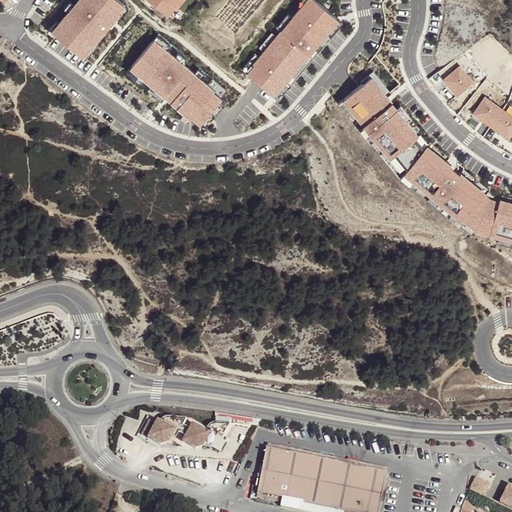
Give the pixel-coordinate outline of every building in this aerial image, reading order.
[(61,25),(54,33),(82,56),(89,49),(90,50),(97,43),(121,13),(118,10),(124,4),(119,0),(78,0),(75,4),(69,12),(59,24),(61,25)] [(152,0),(157,4),(170,14),(170,13),(177,6),(178,7),(183,0),(152,0)] [(278,89),(279,90),(335,21),(309,0),(308,0),(302,8),(301,7),(251,67),(252,68),(246,77),(257,86),(271,97),(278,89)] [(69,12),(75,4),(71,1),(65,8),(69,12)] [(124,4),(118,10),(125,16),(131,9),(124,4)] [(170,13),(174,16),(181,9),(178,7),(177,6),(170,13)] [(59,24),(56,21),(47,32),(52,35),(61,25),(59,24)] [(278,103),(341,26),(335,21),(279,90),(278,89),(271,97),(278,103)] [(156,39),(151,45),(159,51),(160,50),(166,55),(169,51),(156,39)] [(82,56),(80,59),(85,63),(99,45),(97,43),(90,50),(89,49),(82,56)] [(214,111),(220,103),(212,96),(213,95),(200,84),(194,78),(182,69),(173,61),(166,55),(160,50),(159,51),(151,45),(130,69),(138,76),(137,77),(142,82),(157,95),(171,106),(198,129),(214,111)] [(177,57),(173,61),(182,69),(186,64),(177,57)] [(459,67),(444,81),(459,96),(474,83),(459,67)] [(138,76),(130,69),(125,75),(138,86),(142,82),(137,77),(138,76)] [(387,98),(391,95),(373,72),(360,82),(362,84),(370,78),(375,86),(377,85),(387,98)] [(194,78),(200,84),(204,79),(197,74),(194,78)] [(511,202),(509,202),(509,203),(499,201),(499,202),(490,200),(479,190),(480,189),(460,174),(459,175),(446,165),(447,163),(434,153),(432,154),(425,148),(424,150),(415,139),(416,138),(411,131),(412,130),(396,110),(395,111),(386,99),(387,98),(377,85),(375,86),(370,78),(362,84),(344,99),(350,107),(348,108),(384,153),(385,152),(391,158),(393,156),(404,169),(407,171),(405,174),(414,181),(412,182),(456,217),(457,215),(466,222),(476,230),(497,236),(511,240),(511,202)] [(171,106),(157,95),(154,99),(168,111),(171,106)] [(474,114),(492,127),(503,110),(485,98),(474,114)] [(461,228),(466,222),(457,215),(456,217),(412,182),(414,181),(405,174),(407,171),(404,169),(393,156),(391,158),(385,152),(384,153),(348,108),(350,107),(344,99),(338,104),(396,178),(461,228)] [(396,110),(407,122),(411,119),(400,106),(396,110)] [(511,116),(503,110),(492,127),(510,139),(511,135),(511,116)] [(511,240),(497,236),(496,242),(511,246),(511,240)] [(182,424),(186,417),(168,415),(167,415),(166,415),(166,416),(165,416),(164,416),(163,416),(163,417),(162,417),(161,417),(161,418),(160,418),(160,419),(160,420),(159,420),(159,421),(159,422),(156,420),(146,437),(159,445),(167,442),(171,435),(175,437),(182,424)] [(217,433),(222,436),(229,423),(215,421),(214,421),(213,421),(212,421),(211,421),(210,422),(209,423),(208,424),(207,424),(207,425),(206,426),(206,427),(210,429),(217,433)] [(185,435),(181,441),(195,448),(201,446),(203,444),(209,447),(215,436),(208,432),(191,423),(189,427),(185,435)] [(178,432),(185,435),(189,427),(182,424),(178,432)] [(378,511),(388,473),(267,449),(258,494),(348,511),(378,511)] [(490,485),(476,479),(471,490),(485,497),(490,485)] [(511,487),(509,486),(501,504),(511,509),(511,487)] [(348,511),(258,494),(257,498),(325,511),(348,511)]
